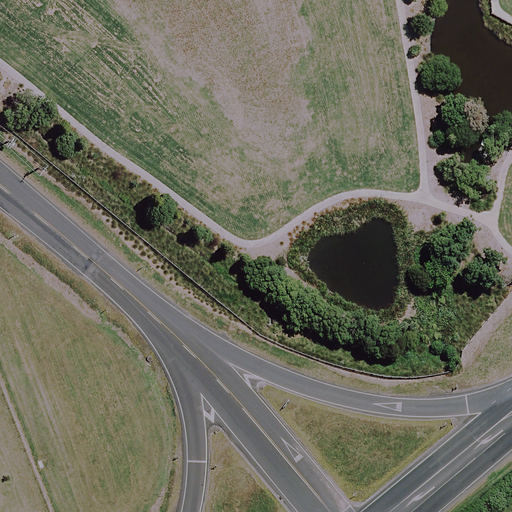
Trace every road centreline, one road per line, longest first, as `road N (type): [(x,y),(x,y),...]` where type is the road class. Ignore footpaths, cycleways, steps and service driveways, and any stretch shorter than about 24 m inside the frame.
road 1 (primary): [(182,340),(366,403),(429,408),(511,400)]
road 2 (tertiary): [(0,185),(182,340)]
road 3 (tertiary): [(182,340),(328,511)]
road 4 (primary): [(188,511),(197,460),(182,340)]
road 5 (primary): [(404,511),(511,422)]
